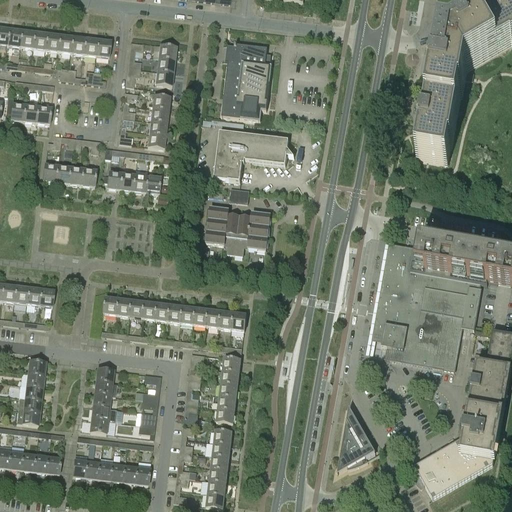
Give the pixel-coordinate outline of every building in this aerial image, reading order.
[(459,45),(453,48),(442,46),(442,47),(445,47),(443,54),(438,54),(436,71),(439,71),(437,78),(431,77),(429,87),(427,87),(419,92),(416,109),(422,119),(429,121),(428,129),(423,128),(422,134),(423,139),(419,164),(446,169),(450,144),(452,144),(454,133),(461,93),(462,93),(465,74),(511,47),(511,13),(511,12),(506,11),(504,20),(494,18),(461,36),(459,45)] [(0,48),(7,49),(9,32),(0,31),(0,48)] [(19,51),(22,34),(9,32),(7,49),(19,51)] [(32,52),(34,35),(22,34),(19,51),(32,52)] [(45,54),(47,37),(34,35),(32,52),(45,54)] [(58,56),(60,38),(47,37),(45,54),(58,56)] [(70,57),(72,40),(60,38),(58,56),(70,57)] [(83,59),(85,42),(72,40),(70,57),(83,59)] [(96,60),(98,43),(85,42),(83,59),(96,60)] [(96,60),(109,62),(111,45),(98,43),(96,60)] [(142,55),(143,48),(131,46),(130,54),(142,55)] [(269,68),(270,58),(266,57),(266,51),(234,47),(233,54),(232,54),(230,64),(228,63),(221,120),(260,124),(261,114),(266,114),(272,69),(269,68)] [(157,62),(174,64),(176,51),(159,49),(157,62)] [(156,75),(173,77),(174,64),(157,62),(156,75)] [(128,72),(140,73),(141,66),(128,64),(128,72)] [(59,84),(67,85),(68,72),(61,72),(60,73),(60,78),(59,84)] [(67,85),(74,86),(76,73),(68,72),(67,85)] [(128,72),(125,90),(134,91),(135,80),(139,81),(140,73),(128,72)] [(85,87),(92,88),(94,76),(86,75),(85,87)] [(173,77),(156,75),(154,88),(171,90),(173,77)] [(94,76),(92,88),(99,89),(101,77),(94,76)] [(137,98),(125,96),(124,104),(136,105),(137,98)] [(151,112),(168,114),(170,101),(153,99),(151,112)] [(10,124),(23,126),(25,109),(13,107),(14,102),(8,101),(6,117),(11,118),(10,124)] [(38,110),(25,109),(23,126),(36,127),(38,110)] [(38,110),(36,127),(49,129),(51,112),(38,110)] [(150,125),(167,127),(168,114),(151,112),(150,125)] [(122,122),(134,123),(135,116),(122,114),(122,122)] [(122,122),(121,129),(133,130),(134,123),(122,122)] [(148,138),(165,140),(167,127),(150,125),(148,138)] [(214,182),(236,185),(240,186),(242,168),(241,166),(244,166),(244,163),(246,165),(285,170),(287,159),(294,160),(287,152),(288,144),(220,135),(214,182)] [(146,151),(164,153),(165,140),(148,138),(146,151)] [(60,153),(61,140),(54,140),(52,152),(60,153)] [(119,140),(118,147),(131,149),(132,141),(119,140)] [(72,155),(74,142),(67,141),(65,154),(72,155)] [(82,143),(74,142),(72,155),(80,155),(82,143)] [(98,158),(99,152),(100,145),(92,144),(90,157),(98,158)] [(111,158),(119,159),(120,154),(112,153),(105,152),(104,162),(111,163),(111,158)] [(56,186),(58,169),(44,168),(42,185),(56,186)] [(70,171),(58,169),(56,186),(68,188),(70,171)] [(81,189),(83,172),(70,171),(68,188),(81,189)] [(96,174),(83,172),(81,189),(94,191),(96,174)] [(107,192),(120,194),(122,177),(109,175),(108,180),(102,179),(101,185),(107,186),(107,192)] [(122,177),(120,194),(132,195),(134,178),(122,177)] [(134,178),(132,195),(145,197),(147,180),(134,178)] [(147,180),(145,197),(158,198),(160,181),(147,180)] [(249,194),(235,193),(230,192),(229,205),(247,207),(249,194)] [(167,201),(157,200),(156,208),(166,209),(167,201)] [(210,210),(205,247),(225,249),(227,249),(226,257),(243,259),(244,251),(247,251),(247,252),(266,254),(271,217),(251,215),(251,221),(228,218),(229,212),(210,210)] [(392,352),(391,363),(444,372),(443,373),(455,376),(463,331),(475,333),(482,293),(480,292),(481,288),(410,275),(415,252),(405,250),(389,247),(373,337),(384,339),(382,350),(392,352)] [(415,252),(410,275),(481,288),(487,289),(488,285),(511,289),(511,263),(501,262),(502,262),(489,259),(489,260),(458,254),(446,251),(446,252),(419,247),(419,250),(415,250),(415,252)] [(13,306),(15,289),(2,288),(0,305),(13,306)] [(26,308),(28,291),(15,289),(13,306),(26,308)] [(38,309),(40,292),(28,291),(26,308),(38,309)] [(38,309),(51,311),(54,294),(40,292),(38,309)] [(116,319),(118,302),(105,300),(103,317),(116,319)] [(129,320),(131,303),(118,302),(116,319),(129,320)] [(142,322),(144,305),(131,303),(129,320),(142,322)] [(155,323),(157,306),(144,305),(142,322),(155,323)] [(167,325),(169,308),(157,306),(155,323),(167,325)] [(180,327),(182,309),(169,308),(167,325),(180,327)] [(193,328),(195,311),(182,309),(180,327),(193,328)] [(206,330),(208,312),(195,311),(193,328),(206,330)] [(218,331),(220,314),(208,312),(206,330),(218,331)] [(231,333),(233,316),(220,314),(218,331),(231,333)] [(244,334),(246,317),(233,316),(231,333),(244,334)] [(433,504),(435,503),(493,469),(511,360),(511,339),(494,336),(488,368),(477,366),(475,380),(477,380),(477,385),(471,384),(469,394),(473,394),(467,425),(469,426),(469,431),(463,430),(461,439),(465,440),(464,445),(460,444),(414,471),(420,481),(415,486),(420,492),(425,489),(426,491),(433,504)] [(204,359),(191,357),(190,365),(203,366),(204,359)] [(222,374),(239,376),(241,363),(224,361),(222,374)] [(28,377),(44,379),(46,366),(30,364),(28,377)] [(96,385),(112,387),(114,375),(98,373),(96,385)] [(238,389),(239,376),(222,374),(221,387),(238,389)] [(188,383),(201,384),(201,377),(189,375),(188,383)] [(27,390),(43,392),(44,379),(28,377),(27,390)] [(160,388),(161,380),(145,378),(144,386),(160,388)] [(188,383),(187,390),(200,392),(201,384),(188,383)] [(117,388),(112,387),(96,385),(95,398),(111,400),(115,400),(117,388)] [(236,401),(238,389),(221,387),(219,399),(236,401)] [(25,402),(41,404),(43,392),(27,390),(25,402)] [(142,403),(158,405),(159,398),(143,396),(142,403)] [(93,411),(109,412),(111,400),(95,398),(93,411)] [(235,414),(236,401),(219,399),(218,412),(235,414)] [(185,408),(198,410),(198,402),(186,401),(185,408)] [(18,414),(40,417),(41,404),(25,402),(20,402),(18,414)] [(141,411),(157,413),(158,405),(142,403),(141,411)] [(185,408),(184,416),(197,417),(198,410),(185,408)] [(375,456),(357,425),(349,410),(337,478),(347,472),(347,473),(353,472),(357,471),(361,469),(364,468),(368,466),(365,461),(375,456)] [(93,411),(92,423),(115,426),(117,414),(117,413),(109,412),(93,411)] [(233,427),(235,414),(218,412),(216,425),(233,427)] [(17,427),(38,430),(40,417),(18,414),(17,427)] [(155,431),(156,423),(140,421),(139,429),(155,431)] [(92,423),(90,436),(106,438),(106,437),(114,438),(115,426),(92,423)] [(154,438),(155,431),(139,429),(138,436),(154,438)] [(195,432),(182,430),(181,438),(194,439),(195,432)] [(214,446),(231,448),(232,435),(215,433),(214,446)] [(212,459),(229,461),(231,448),(214,446),(212,459)] [(179,456),(192,457),(193,450),(180,448),(179,456)] [(0,471),(9,472),(11,456),(0,454),(0,471)] [(23,458),(11,456),(9,472),(21,474),(23,458)] [(179,456),(178,463),(191,465),(192,457),(179,456)] [(34,475),(36,459),(23,458),(21,474),(34,475)] [(75,464),(73,480),(86,482),(88,465),(87,465),(87,460),(76,458),(75,464)] [(48,461),(36,459),(34,475),(46,477),(48,461)] [(211,472),(228,474),(229,461),(212,459),(211,472)] [(61,462),(60,462),(48,461),(46,477),(59,478),(61,462)] [(100,467),(98,483),(111,485),(113,469),(112,468),(113,464),(113,463),(101,461),(100,467)] [(100,467),(88,465),(86,482),(98,483),(100,467)] [(125,470),(113,469),(111,485),(123,486),(125,470)] [(136,488),(138,472),(125,470),(123,486),(136,488)] [(150,473),(138,472),(136,488),(148,489),(150,473)] [(209,485),(226,487),(228,474),(211,472),(209,485)] [(176,481),(189,483),(190,475),(177,474),(176,481)] [(176,481),(175,489),(188,490),(189,483),(176,481)] [(202,484),(200,497),(208,498),(225,500),(226,487),(209,485),(202,484)] [(206,511),(213,511),(215,511),(223,511),(225,500),(208,498),(206,511)] [(173,507),(186,508),(187,501),(174,499),(173,507)]
